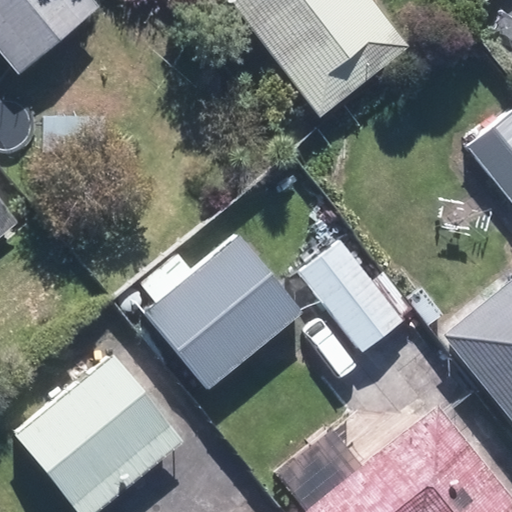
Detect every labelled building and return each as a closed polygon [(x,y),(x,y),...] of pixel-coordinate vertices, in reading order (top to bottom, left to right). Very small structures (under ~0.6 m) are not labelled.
[(73,0),(0,0),(0,75),(4,80),(84,13),(73,0)] [(204,0),(309,120),(398,49),(354,0),(204,0)] [(511,106),(461,140),(507,210),(511,206),(511,106)] [(0,232),(9,225),(0,214),(0,232)] [(293,281),(356,353),(405,311),(342,239),(293,281)] [(228,240),(135,316),(199,392),(291,316),(228,240)] [(511,275),(481,300),(480,299),(429,341),(511,440),(511,275)] [(103,358),(3,438),(60,510),(160,430),(103,358)] [(298,511),(505,511),(428,411),(298,511)]
